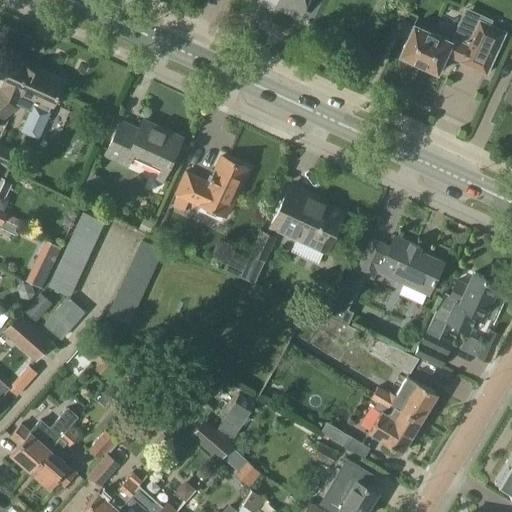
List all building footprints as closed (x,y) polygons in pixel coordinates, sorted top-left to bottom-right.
[(280,0),(279,3),(281,9),(295,15),(300,13),(306,0),(280,0)] [(464,6),(449,39),(414,23),(400,55),(438,72),(446,54),(458,60),(457,62),(484,75),(505,31),(488,23),(490,19),(464,6)] [(1,90),(0,90),(0,115),(3,119),(16,109),(12,104),(17,92),(20,94),(15,103),(30,110),(25,122),(42,130),(48,117),(50,113),(48,112),(51,105),(52,106),(62,84),(14,62),(1,90)] [(511,79),(503,99),(511,102),(511,79)] [(140,130),(120,121),(105,154),(163,180),(182,138),(144,121),(140,130)] [(0,166),(7,169),(16,151),(0,143),(0,166)] [(200,205),(200,204),(226,216),(247,168),(221,157),(210,183),(186,172),(176,194),(178,195),(173,205),(185,210),(189,200),(200,205)] [(87,171),(79,189),(95,196),(103,178),(87,171)] [(344,213),(290,188),(271,227),(325,252),(344,213)] [(78,222),(99,232),(104,221),(83,211),(78,222)] [(16,234),(19,228),(4,220),(1,225),(0,227),(16,234)] [(95,242),(99,232),(78,222),(73,233),(95,242)] [(18,238),(39,245),(44,230),(23,223),(18,238)] [(262,259),(276,236),(262,229),(249,251),(262,259)] [(90,253),(95,242),(73,233),(68,243),(90,253)] [(372,239),(357,270),(373,277),(377,269),(403,281),(405,276),(430,288),(442,263),(417,251),(419,247),(395,236),(389,247),(372,239)] [(136,250),(159,260),(164,249),(142,239),(136,250)] [(85,264),(90,253),(68,243),(63,254),(85,264)] [(154,271),(159,260),(136,250),(131,261),(154,271)] [(80,275),(85,264),(63,254),(58,265),(80,275)] [(149,282),(154,271),(131,261),(127,271),(149,282)] [(41,288),(50,270),(34,263),(25,280),(41,288)] [(75,286),(80,275),(58,265),(53,276),(75,286)] [(144,292),(149,282),(127,271),(122,282),(144,292)] [(437,310),(432,323),(443,328),(448,316),(449,316),(448,319),(447,321),(449,322),(467,330),(469,331),(469,329),(476,313),(482,316),(484,312),(487,313),(493,301),(497,303),(503,288),(496,285),(497,283),(493,281),(493,277),(486,275),(483,277),(474,273),(468,286),(457,281),(451,296),(446,294),(439,311),(437,310)] [(70,296),(75,286),(53,276),(48,286),(70,296)] [(139,303),(144,292),(122,282),(117,293),(139,303)] [(39,292),(23,310),(35,321),(51,303),(39,292)] [(134,314),(139,303),(117,293),(112,303),(134,314)] [(68,296),(56,310),(64,317),(77,303),(70,297),(68,296)] [(77,303),(64,317),(73,325),(85,311),(77,303)] [(129,324),(134,314),(112,303),(107,314),(129,324)] [(73,325),(64,317),(56,310),(44,324),(61,339),(73,325)] [(19,314),(2,333),(31,358),(35,361),(51,342),(19,314)] [(304,342),(315,325),(306,319),(295,336),(304,342)] [(489,361),(501,334),(489,328),(482,342),(466,334),(459,347),(489,361)] [(413,354),(440,366),(452,342),(425,329),(413,354)] [(369,335),(362,345),(408,372),(417,357),(369,335)] [(130,361),(116,376),(145,401),(159,386),(130,361)] [(388,392),(381,404),(386,407),(385,407),(392,411),(395,406),(420,421),(436,394),(407,376),(396,394),(390,390),(388,392)] [(0,399),(10,389),(0,380),(0,399)] [(381,404),(388,392),(379,386),(372,399),(381,404)] [(239,392),(217,428),(233,437),(255,402),(239,392)] [(20,423),(9,436),(19,445),(11,454),(30,471),(71,425),(79,416),(67,406),(49,425),(42,419),(30,432),(20,423)] [(420,421),(395,406),(392,411),(385,407),(383,412),(382,411),(370,432),(382,439),(382,440),(401,452),(420,421)] [(71,425),(30,471),(49,488),(56,480),(63,487),(77,471),(70,465),(69,466),(57,456),(60,453),(58,451),(64,444),(67,447),(80,433),(71,425)] [(105,430),(87,449),(98,459),(115,440),(105,430)] [(370,447),(348,434),(348,435),(339,430),(333,439),(364,457),(370,447)] [(329,465),(337,451),(319,440),(311,454),(329,465)] [(257,441),(252,449),(265,459),(271,451),(257,441)] [(511,450),(494,480),(509,489),(511,491),(511,450)] [(105,453),(86,474),(99,486),(118,465),(105,453)] [(319,503),(318,504),(331,511),(365,511),(377,493),(367,486),(374,474),(346,458),(345,459),(346,460),(323,498),(325,499),(322,505),(319,503)] [(246,459),(233,473),(247,486),(260,472),(246,459)] [(115,511),(139,485),(129,476),(119,486),(107,500),(98,492),(80,511),(115,511)] [(185,500),(195,489),(187,482),(178,493),(185,500)] [(139,485),(115,511),(155,511),(162,505),(140,485),(139,485)] [(177,510),(174,511),(188,511),(194,506),(186,499),(177,510)] [(174,511),(177,510),(175,508),(177,507),(170,501),(168,504),(165,501),(162,505),(155,511),(174,511)] [(325,511),(311,503),(305,511),(325,511)]
